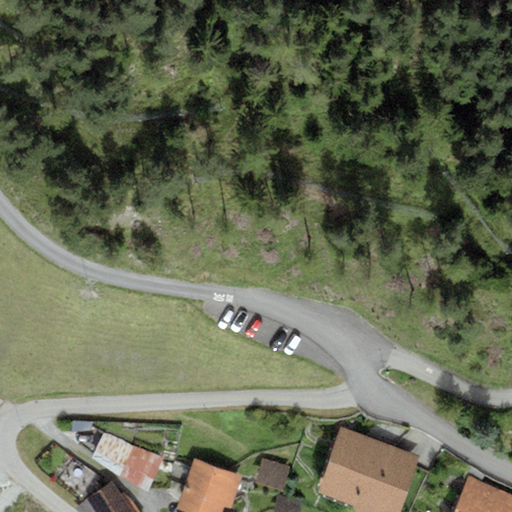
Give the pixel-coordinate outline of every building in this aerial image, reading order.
[(411,511),(430,456),(344,428),(324,487),(400,511),(411,511)] [(162,472),(104,446),(93,471),(151,497),(162,472)] [(257,485),(283,493),(290,470),(264,463),(257,485)] [(234,511),(244,486),(196,468),(182,511),(225,511),(226,511),(234,511)] [(511,511),(511,491),(477,478),(464,511),(511,511)] [(128,511),(113,491),(90,508),(93,511),(128,511)]
